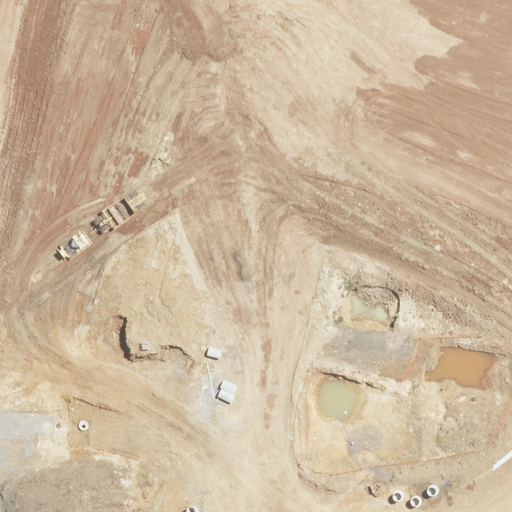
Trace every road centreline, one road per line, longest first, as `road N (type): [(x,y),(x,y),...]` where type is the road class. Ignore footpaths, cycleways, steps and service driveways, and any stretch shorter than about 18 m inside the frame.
road 1 (tertiary): [(8,359),(511,415)]
road 2 (secondary): [(8,359),(53,0)]
road 3 (residential): [(378,0),(351,16),(320,291)]
